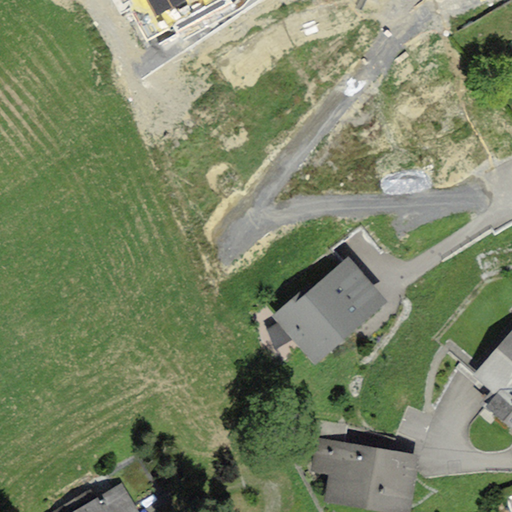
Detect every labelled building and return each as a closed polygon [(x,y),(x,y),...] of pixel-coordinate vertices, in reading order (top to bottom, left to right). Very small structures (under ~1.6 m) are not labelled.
[(405,37),(385,0),(371,0),(313,30),(336,73),(405,37)] [(178,102),(205,153),(289,109),(262,57),(178,102)] [(450,144),(379,181),(406,232),(477,195),(450,144)] [(310,293),(284,317),(314,352),(347,323),(352,328),(380,304),(349,268),(314,298),(310,293)] [(511,339),(485,371),(503,387),(492,400),(502,409),(497,415),(506,424),(511,417),(511,416),(511,339)] [(221,392),(157,431),(187,480),(251,442),(221,392)] [(347,426),(314,419),(309,447),(319,449),(315,467),(340,471),(336,493),(400,505),(407,463),(342,452),(347,426)] [(143,511),(121,474),(57,511),(143,511)]
